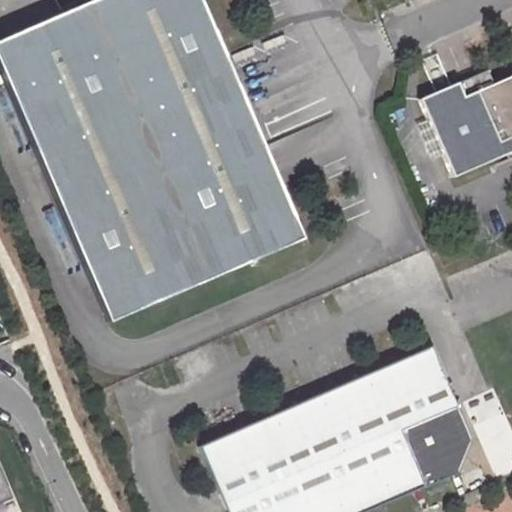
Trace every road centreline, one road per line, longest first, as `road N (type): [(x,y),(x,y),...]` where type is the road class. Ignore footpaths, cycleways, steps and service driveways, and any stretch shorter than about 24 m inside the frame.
road 1 (unclassified): [(480,0),(314,70)]
road 2 (residential): [(77,511),(28,409),(0,387)]
